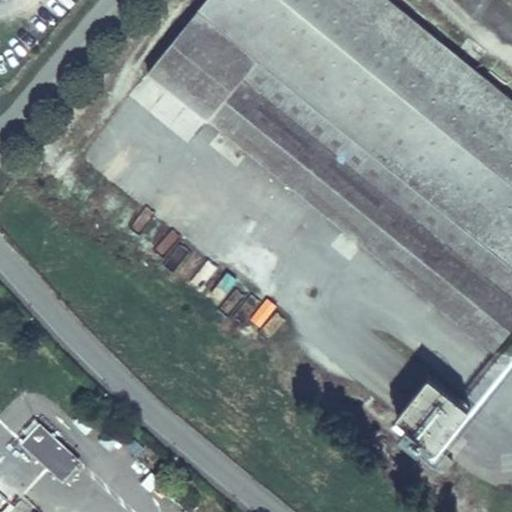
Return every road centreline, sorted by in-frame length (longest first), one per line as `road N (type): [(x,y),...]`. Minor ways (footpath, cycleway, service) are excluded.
road 1 (residential): [(0,254),(59,325),(275,511)]
road 2 (unclassified): [(0,141),(118,0)]
